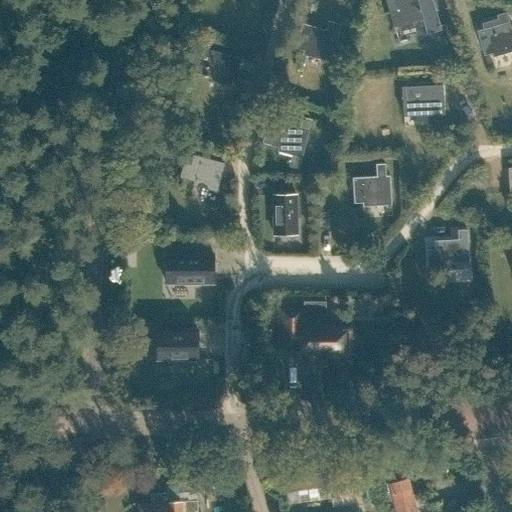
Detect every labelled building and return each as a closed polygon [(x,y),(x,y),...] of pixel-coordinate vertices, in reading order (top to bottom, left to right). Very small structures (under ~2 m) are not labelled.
[(391,0),(395,10),(389,12),(394,28),(423,19),(427,34),(442,30),(432,0),(391,0)] [(511,51),(511,30),(510,23),(506,12),(496,15),(498,19),(482,24),(484,30),(477,32),(484,56),(494,53),(493,50),(506,46),(508,53),(511,51)] [(302,54),(324,60),(330,62),(340,24),(327,21),(325,29),(302,24),(295,48),(303,50),(302,54)] [(236,88),(244,59),(207,48),(207,49),(202,47),(194,72),(206,75),(205,77),(210,78),(210,76),(215,78),(216,75),(230,79),(228,85),(236,88)] [(358,61),(350,61),(351,73),(363,72),(363,64),(358,61)] [(442,85),(402,88),(404,116),(444,114),(442,85)] [(301,157),(311,119),(302,116),(299,126),(277,121),(276,128),(267,126),(263,144),(279,148),(278,152),(301,157)] [(185,153),(179,178),(193,181),(192,186),(216,191),(224,163),(185,153)] [(375,176),(352,177),(353,203),(362,202),(362,206),(391,204),(389,176),(386,176),(385,163),(375,164),(375,176)] [(275,236),(298,235),(298,196),(274,196),(275,236)] [(435,249),(426,249),(427,266),(444,265),(444,270),(469,268),(467,229),(457,230),(458,241),(435,242),(435,249)] [(166,283),(213,283),(213,254),(202,254),(202,256),(166,256),(166,283)] [(304,306),(276,305),(275,345),(305,346),(304,357),(323,358),(323,360),(341,360),(342,356),(349,356),(349,354),(352,354),(352,352),(354,352),(354,329),(352,329),(352,326),(349,326),(349,324),(342,324),(342,322),(324,322),(324,302),(304,302),(304,306)] [(158,359),(198,359),(198,330),(187,330),(187,332),(158,332),(158,359)] [(358,460),(327,463),(330,486),(360,484),(358,460)] [(417,511),(408,478),(388,484),(395,511),(417,511)] [(360,484),(330,486),(332,506),(362,503),(360,484)] [(140,511),(199,511),(199,502),(140,504),(140,511)]
